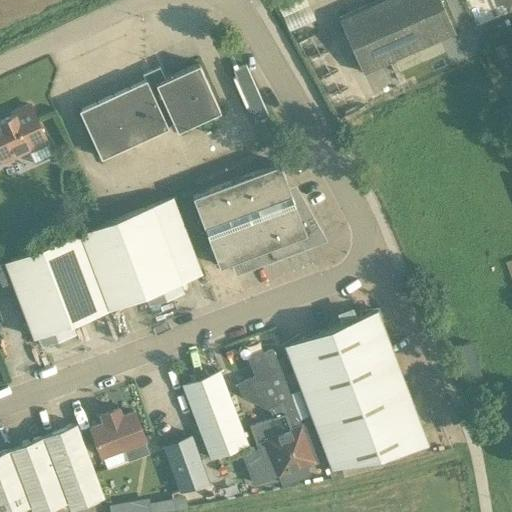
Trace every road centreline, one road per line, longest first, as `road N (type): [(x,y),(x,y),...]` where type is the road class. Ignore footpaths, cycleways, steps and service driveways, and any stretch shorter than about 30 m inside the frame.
road 1 (unclassified): [(0,411),(330,285),(361,257),(360,217),(243,19),(220,0)]
road 2 (unclassified): [(203,511),(316,491),(511,430)]
road 3 (unclassified): [(156,0),(0,66)]
